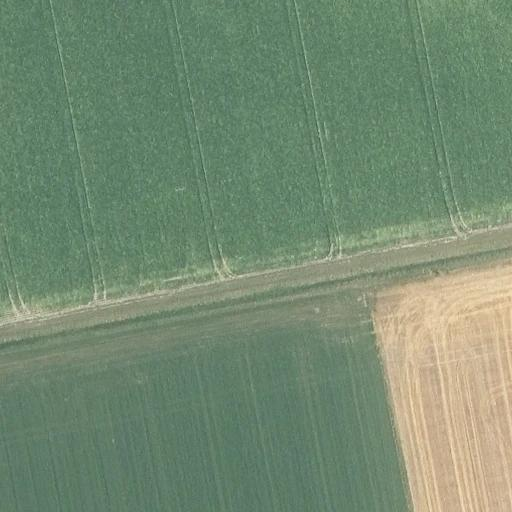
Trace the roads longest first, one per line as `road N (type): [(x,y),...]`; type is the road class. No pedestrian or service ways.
road 1 (residential): [(365,511),(330,324),(2,387)]
road 2 (residential): [(25,511),(2,387)]
